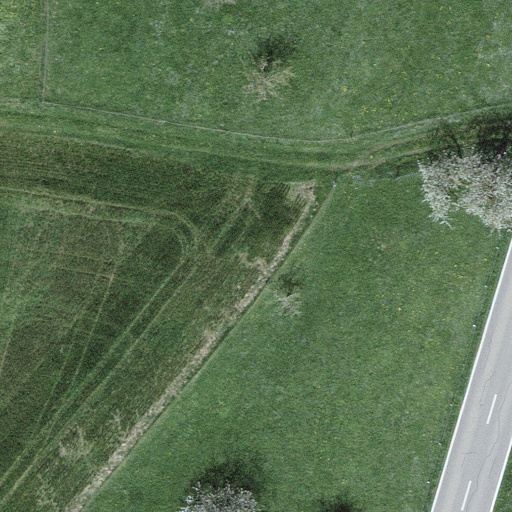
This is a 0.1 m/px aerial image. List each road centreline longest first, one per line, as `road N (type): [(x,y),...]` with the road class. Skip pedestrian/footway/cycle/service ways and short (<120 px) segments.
road 1 (track): [(511,124),(344,152),(0,112)]
road 2 (secondary): [(463,511),(511,336)]
